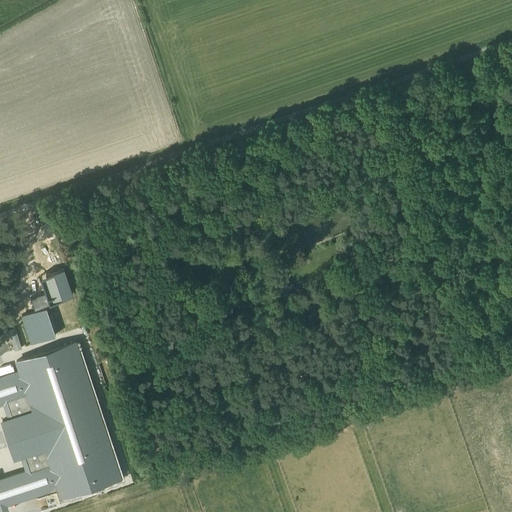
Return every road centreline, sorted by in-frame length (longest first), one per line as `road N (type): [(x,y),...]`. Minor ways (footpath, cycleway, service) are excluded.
road 1 (unclassified): [(0,216),(511,40)]
road 2 (track): [(511,358),(55,511)]
